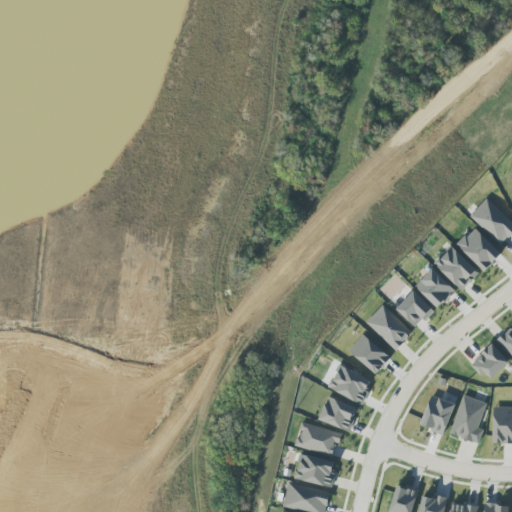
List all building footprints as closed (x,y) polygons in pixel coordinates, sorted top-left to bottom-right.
[(511,233),(511,223),(486,199),(470,215),(501,245),(511,233)] [(456,246),(484,272),(501,254),(473,227),(456,246)] [(434,264),(461,291),(478,273),(451,247),(434,264)] [(415,287),(437,309),(455,292),(433,269),(415,287)] [(433,311),(412,292),(396,310),(416,329),(433,311)] [(395,351),(412,333),(382,305),(366,323),(395,351)] [(511,326),(497,341),(511,357),(511,326)] [(348,354),(378,374),(390,356),(360,335),(348,354)] [(491,380),(509,363),(492,344),(469,364),(481,377),(485,373),(491,380)] [(361,404),(372,382),(339,366),(328,389),(361,404)] [(483,430),(478,428),(486,404),(463,395),(450,435),(478,444),(483,430)] [(349,432),(357,408),(327,397),(318,421),(349,432)] [(453,403),(429,397),(421,428),(445,434),(453,403)] [(511,407),(493,407),(492,444),(511,444),(511,407)] [(294,446),(334,457),(341,434),(301,422),(294,446)] [(336,463),(300,455),(294,479),(330,488),(336,463)] [(304,511),(325,511),(330,493),(289,483),(283,506),(304,511)] [(389,511),(411,511),(417,491),(396,485),(389,511)] [(443,511),(447,498),(432,495),(432,499),(422,496),(418,511),(443,511)]
